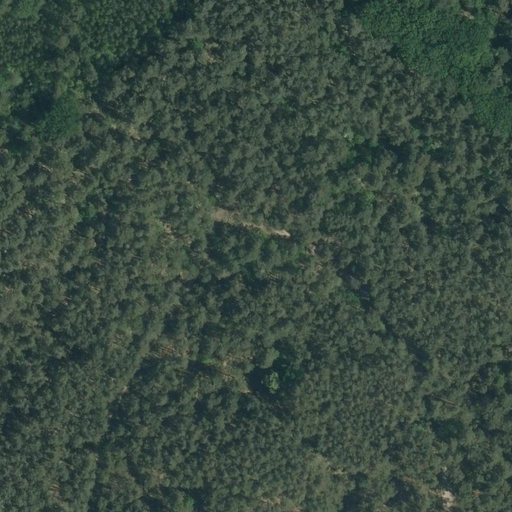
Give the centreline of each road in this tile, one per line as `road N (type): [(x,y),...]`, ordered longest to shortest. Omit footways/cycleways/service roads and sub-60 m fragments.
road 1 (track): [(253,224),(330,263),(411,346),(442,427),(448,511)]
road 2 (track): [(347,0),(350,57),(291,119),(278,189),(253,224)]
